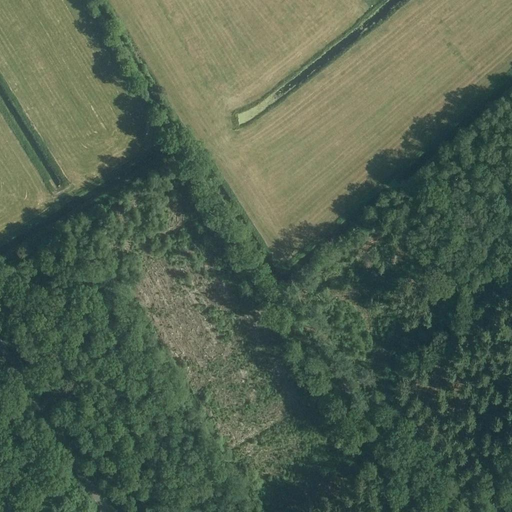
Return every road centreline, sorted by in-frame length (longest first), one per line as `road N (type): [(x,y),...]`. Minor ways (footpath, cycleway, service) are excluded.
road 1 (track): [(402,511),(96,0)]
road 2 (unclassified): [(107,511),(0,343)]
